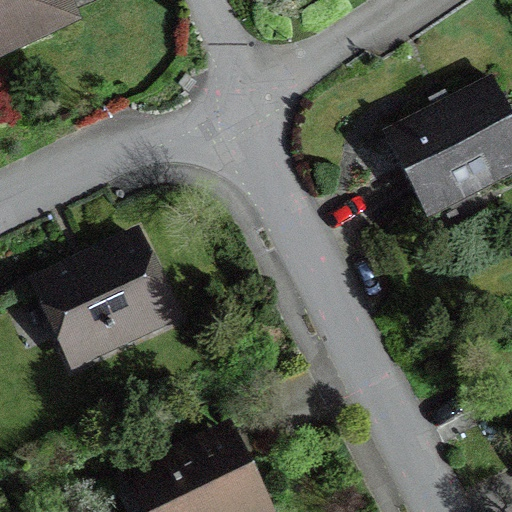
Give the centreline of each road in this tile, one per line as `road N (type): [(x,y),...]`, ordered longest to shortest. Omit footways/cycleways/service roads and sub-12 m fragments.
road 1 (residential): [(235,87),(435,511)]
road 2 (residential): [(0,199),(235,87)]
road 3 (residential): [(235,87),(402,0)]
